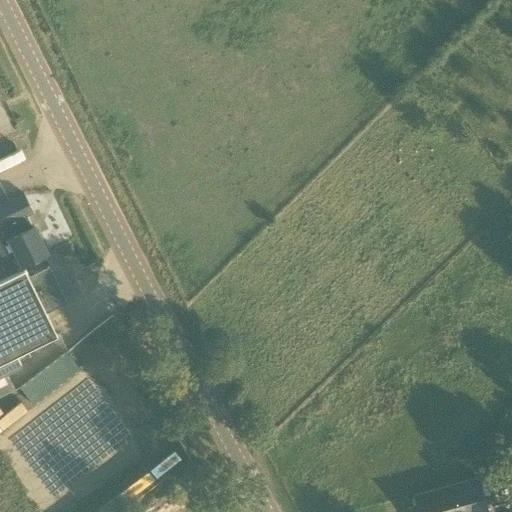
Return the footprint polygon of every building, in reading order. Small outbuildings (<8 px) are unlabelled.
[(0,167),(23,160),(16,139),(0,144),(0,167)] [(33,212),(24,193),(0,205),(0,251),(7,267),(21,261),(23,265),(47,253),(34,225),(32,226),(27,215),(33,212)] [(48,266),(28,276),(46,312),(66,303),(66,304),(67,303),(48,265),(47,265),(48,266)] [(0,374),(15,368),(10,359),(57,335),(46,312),(28,276),(25,269),(0,281),(0,377),(0,376),(0,374)] [(413,495),(417,511),(488,511),(479,476),(413,495)]
